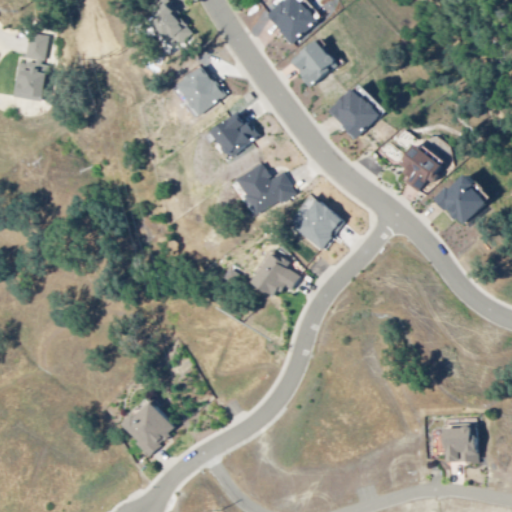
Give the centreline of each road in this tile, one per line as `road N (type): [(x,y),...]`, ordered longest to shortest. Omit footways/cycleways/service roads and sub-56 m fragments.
road 1 (residential): [(511,323),(491,317),(335,171),(213,0)]
road 2 (residential): [(397,223),(336,279),(276,401),(156,495),(147,511)]
